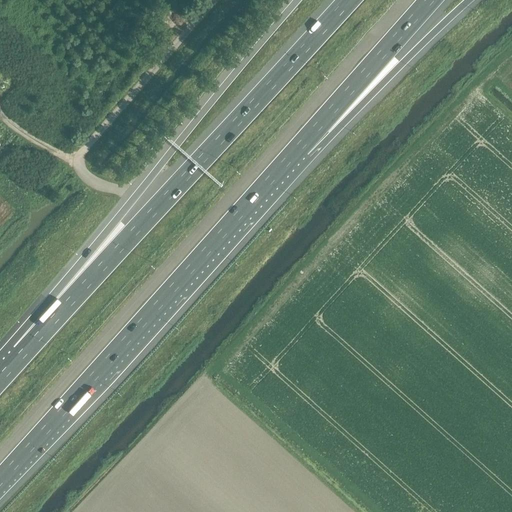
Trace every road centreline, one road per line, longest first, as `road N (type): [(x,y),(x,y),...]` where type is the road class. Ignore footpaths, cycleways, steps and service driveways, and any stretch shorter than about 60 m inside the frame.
road 1 (motorway): [(348,0),(24,351)]
road 2 (motorway): [(0,480),(299,146)]
road 3 (motorway): [(297,0),(117,218),(24,351)]
road 4 (motorway): [(299,146),(469,0)]
road 5 (motorway): [(299,146),(431,0)]
